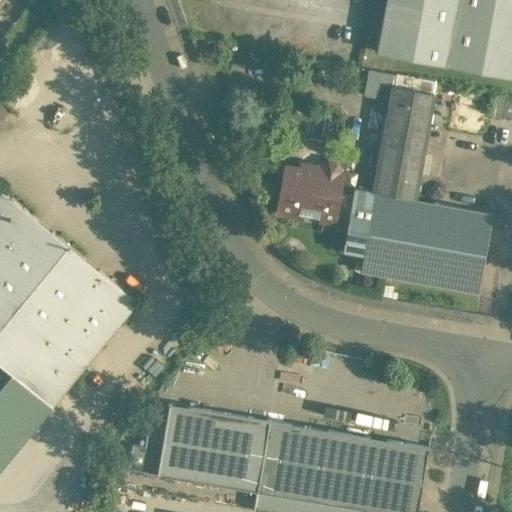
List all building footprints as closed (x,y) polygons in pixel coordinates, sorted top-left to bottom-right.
[(368,0),(368,20),(380,20),(380,0),(368,0)] [(511,0),(386,0),(377,51),(511,75),(511,0)] [(395,74),(369,69),(364,93),(390,97),(392,85),(393,85),(395,74)] [(390,97),(373,191),(375,191),(416,198),(435,92),(393,85),(392,85),(390,97)] [(507,94),(495,92),(491,115),(502,118),(503,116),(507,94)] [(511,95),(507,94),(503,116),(511,117),(511,95)] [(159,182),(148,150),(141,152),(152,185),(159,182)] [(323,167),(302,164),(301,169),(286,166),(278,211),(296,214),(297,208),(322,212),(321,215),(324,219),(349,223),(354,195),(339,193),(343,171),(340,170),(340,168),(336,163),(329,161),(323,165),(323,167)] [(138,300),(0,187),(0,361),(52,404),(138,300)] [(373,191),(355,188),(354,195),(349,223),(345,247),(364,250),(375,191),(373,191)] [(416,198),(375,191),(364,250),(361,270),(479,291),(493,212),(416,198)] [(28,391),(13,409),(34,427),(49,409),(28,391)] [(269,419),(170,402),(165,427),(158,473),(257,489),(269,419)] [(417,511),(429,445),(269,419),(257,489),(254,509),(271,511),(417,511)] [(165,427),(149,425),(145,445),(133,443),(129,468),(158,473),(165,427)]
